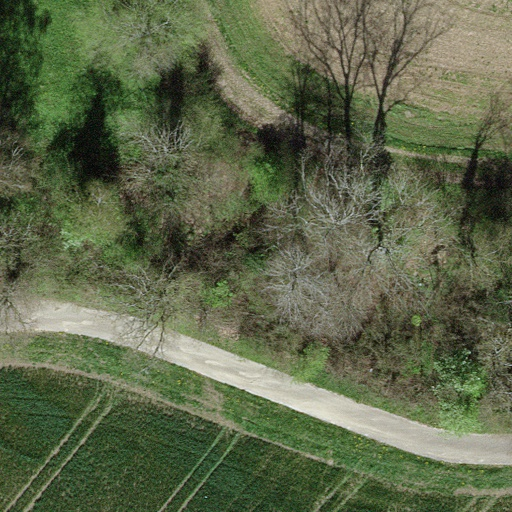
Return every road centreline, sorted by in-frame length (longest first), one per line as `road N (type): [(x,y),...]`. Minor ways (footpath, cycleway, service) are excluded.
road 1 (track): [(511,448),(457,447),(400,433),(117,327),(0,317)]
road 2 (track): [(195,0),(234,84),(269,113),(441,166),(511,174)]
